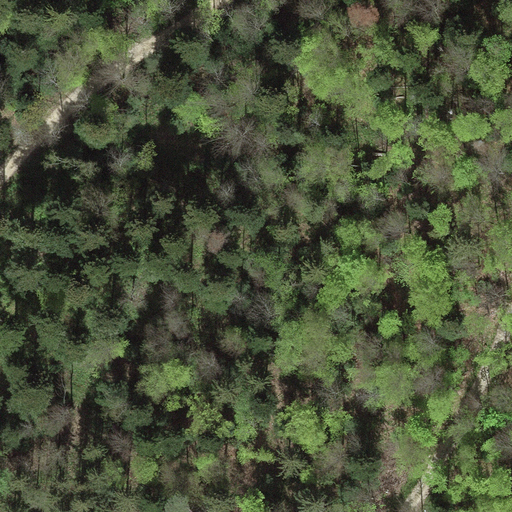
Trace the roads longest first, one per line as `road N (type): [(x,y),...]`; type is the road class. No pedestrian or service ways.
road 1 (track): [(5,171),(45,167),(163,107),(339,0)]
road 2 (track): [(0,179),(58,110),(220,0)]
road 3 (track): [(511,319),(406,511)]
